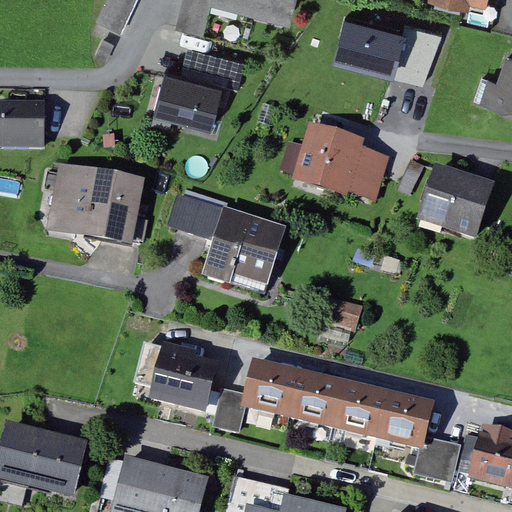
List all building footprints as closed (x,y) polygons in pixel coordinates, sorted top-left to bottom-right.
[(110,61),(138,0),(108,0),(99,20),(104,23),(99,33),(107,37),(98,56),(110,61)] [(189,0),(182,27),(210,34),(219,0),(218,0),(189,0)] [(218,0),(219,0),(290,19),(295,0),(218,0)] [(246,61),(191,47),(188,61),(184,74),(225,85),(239,88),(246,61)] [(511,57),(509,56),(500,83),(491,79),(483,100),(511,110),(511,57)] [(219,108),(225,85),(184,74),(168,70),(157,111),(215,126),(219,108)] [(48,106),(4,106),(3,147),(47,147),(48,125),(48,106)] [(221,140),(229,110),(219,108),(215,126),(157,111),(154,123),(221,140)] [(378,202),(390,161),(362,152),(364,145),(312,129),(307,149),(299,175),(297,183),(348,198),(349,193),(378,202)] [(307,149),(293,145),(285,171),(299,175),(307,149)] [(146,186),(63,169),(50,232),(118,245),(133,249),(146,186)] [(486,188),(443,173),(426,222),(479,240),(496,191),(486,188)] [(288,235),(180,199),(170,230),(218,246),(207,277),(267,297),(288,235)] [(365,308),(333,300),(327,323),(359,331),(365,308)] [(222,361),(167,344),(150,399),(206,416),(222,361)] [(436,408),(252,364),(240,412),(421,455),(424,456),(428,440),(436,408)] [(511,431),(484,424),(470,481),(511,491),(511,431)] [(88,447),(5,426),(0,446),(0,484),(74,503),(88,447)] [(428,440),(424,456),(421,455),(416,477),(454,486),(463,448),(428,440)] [(200,511),(208,484),(125,462),(111,511),(200,511)] [(281,511),(253,511),(247,511),(246,511),(332,511),(284,500),(281,511)]
